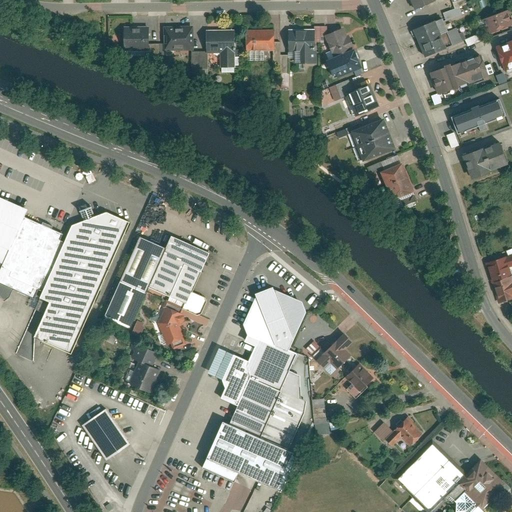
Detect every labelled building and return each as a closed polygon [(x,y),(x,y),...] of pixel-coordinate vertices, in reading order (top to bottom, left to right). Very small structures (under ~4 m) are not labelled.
[(439,0),(413,0),(418,10),(440,0),(439,0)] [(459,7),(443,13),(446,21),(462,15),(459,7)] [(485,33),(511,26),(511,20),(509,10),(481,17),(485,33)] [(410,29),(422,57),(444,48),(438,34),(446,32),(440,17),(410,29)] [(192,23),(164,24),(165,45),(192,45),(192,23)] [(315,26),(315,38),(320,38),(320,33),(327,33),(327,23),(315,23),(315,26)] [(149,26),(125,26),(126,45),(149,45),(149,26)] [(315,26),(289,27),(290,48),(302,47),(302,60),(316,59),(315,38),(315,26)] [(249,27),(249,47),(264,47),(275,47),(274,27),(249,27)] [(345,27),(327,34),(332,50),(351,42),(345,27)] [(235,28),(206,28),(207,48),(221,48),(221,64),(235,64),(235,62),(235,54),(235,28)] [(464,39),(466,46),(479,41),(476,34),(464,39)] [(511,69),(511,40),(499,45),(508,71),(511,69)] [(264,57),(264,47),(249,47),(249,57),(264,57)] [(355,47),(328,58),(334,74),(362,64),(355,47)] [(479,55),(426,72),(433,94),(431,95),(434,105),(441,102),(439,94),(454,90),(453,87),(493,75),(489,64),(483,66),(479,55)] [(502,73),(495,76),(499,84),(506,80),(502,73)] [(336,83),(341,95),(350,91),(353,90),(349,78),(336,83)] [(336,83),(330,85),(334,97),(341,95),(336,83)] [(350,91),(358,110),(378,102),(370,84),(353,90),(350,91)] [(495,101),(448,115),(453,132),(500,118),(495,101)] [(396,145),(385,115),(354,127),(366,156),(396,145)] [(450,148),(457,146),(453,133),(446,135),(450,148)] [(458,155),(467,179),(508,165),(500,141),(458,155)] [(413,187),(403,161),(386,167),(396,194),(413,187)] [(0,265),(1,266),(0,267),(0,284),(37,301),(65,237),(23,218),(26,211),(0,199),(0,265)] [(105,214),(70,227),(65,237),(37,301),(49,306),(34,340),(70,357),(128,223),(105,214)] [(209,252),(169,235),(164,248),(145,293),(195,315),(201,313),(206,301),(204,298),(192,292),(209,252)] [(164,248),(137,237),(103,317),(130,329),(145,293),(164,248)] [(511,255),(486,264),(498,302),(511,297),(511,273),(510,267),(511,266),(511,255)] [(271,288),(253,294),(254,298),(241,326),(245,334),(288,352),(305,313),(301,302),(271,288)] [(183,314),(164,306),(157,324),(166,345),(170,343),(173,349),(184,345),(182,338),(183,338),(178,325),(182,323),(184,320),(183,317),(182,316),(183,314)] [(141,335),(143,322),(134,320),(132,333),(141,335)] [(288,352),(245,334),(241,342),(253,347),(247,361),(231,354),(220,381),(224,389),(219,399),(236,406),(228,426),(287,453),(304,415),(306,402),(300,400),(299,376),(288,371),(295,355),(288,352)] [(350,356),(336,342),(324,354),(337,368),(350,356)] [(158,356),(138,347),(132,360),(140,364),(131,383),(151,392),(160,372),(153,368),(158,356)] [(373,378),(360,364),(347,376),(361,390),(373,378)] [(134,408),(146,414),(150,404),(139,399),(134,408)] [(129,446),(105,410),(81,426),(106,462),(129,446)] [(422,432),(408,418),(395,431),(409,445),(422,432)] [(228,426),(220,423),(204,459),(280,494),(297,457),(287,453),(228,426)] [(430,511),(445,495),(465,474),(433,445),(397,483),(429,511),(430,511)] [(479,459),(465,474),(445,495),(453,503),(465,490),(483,507),(505,483),(479,459)]
